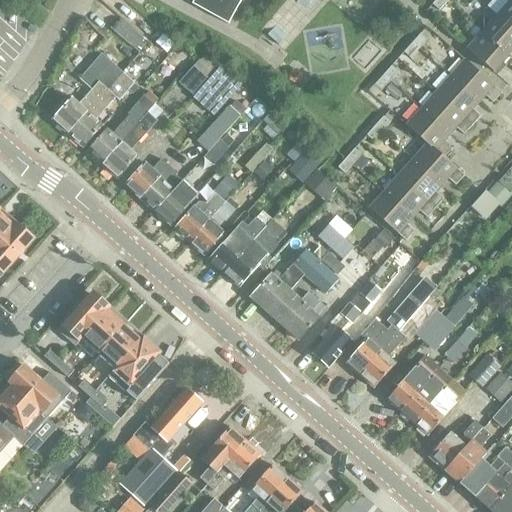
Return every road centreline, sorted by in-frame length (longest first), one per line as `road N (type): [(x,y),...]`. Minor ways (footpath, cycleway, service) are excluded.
road 1 (tertiary): [(426,511),(112,232)]
road 2 (residential): [(0,348),(112,232)]
road 3 (tertiary): [(112,232),(0,141)]
road 4 (residential): [(71,0),(0,107)]
